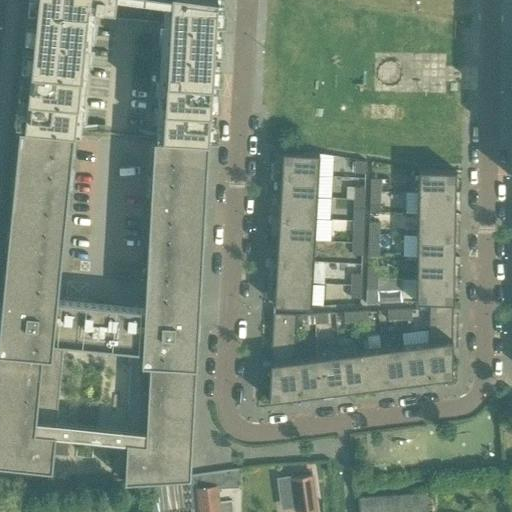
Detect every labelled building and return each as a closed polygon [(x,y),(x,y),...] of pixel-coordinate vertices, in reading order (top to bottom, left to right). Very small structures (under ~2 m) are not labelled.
[(30,0),(18,121),(73,129),(86,8),(169,15),(163,136),(211,139),(219,0),(30,0)] [(18,124),(0,301),(0,464),(51,469),(64,341),(131,348),(124,480),(189,476),(207,140),(152,137),(143,307),(56,298),(72,129),(18,124)] [(282,151),(281,173),(318,175),(319,153),(282,151)] [(355,173),(365,173),(365,161),(355,161),(355,173)] [(418,169),(417,192),(455,192),(455,170),(418,169)] [(281,173),(279,195),(316,197),(318,175),(281,173)] [(370,179),(370,191),(380,191),(380,179),(370,179)] [(354,187),(354,199),(364,199),(364,187),(354,187)] [(380,191),(370,191),(370,203),(380,203),(380,191)] [(417,192),(417,213),(454,214),(455,192),(417,192)] [(279,195),(278,216),(315,218),(316,197),(279,195)] [(364,199),(354,199),(353,211),(363,211),(364,199)] [(417,213),(417,235),(454,236),(454,214),(417,213)] [(278,216),(277,238),(314,240),(315,218),(278,216)] [(369,222),(368,234),(378,234),(379,222),(369,222)] [(353,230),(352,242),(362,243),(363,231),(353,230)] [(378,234),(368,234),(368,246),(378,246),(378,234)] [(417,235),(416,256),(453,257),(454,236),(417,235)] [(277,238),(276,259),(313,262),(314,240),(277,238)] [(362,243),(352,242),(352,254),(362,255),(362,243)] [(416,256),(416,278),(453,279),(453,257),(416,256)] [(276,259),(274,281),(311,283),(313,262),(276,259)] [(367,265),(367,277),(377,277),(377,266),(367,265)] [(351,273),(351,285),(361,286),(361,274),(351,273)] [(377,277),(367,277),(366,289),(376,289),(377,277)] [(415,301),(428,301),(452,302),(453,279),(416,278),(415,301)] [(311,283),(274,281),(273,304),(310,306),(311,283)] [(361,286),(351,285),(350,297),(360,298),(361,286)] [(428,341),(424,342),(429,379),(451,376),(452,302),(428,301),(428,341)] [(411,309),(399,310),(399,319),(411,319),(411,309)] [(399,319),(399,310),(387,310),(387,320),(399,319)] [(368,311),(356,312),(356,322),(368,321),(368,311)] [(300,395),(295,359),(294,359),(297,313),(273,312),(268,400),(300,395)] [(356,322),(356,312),(344,312),(344,322),(356,322)] [(327,313),(315,314),(315,323),(327,323),(327,313)] [(315,323),(315,314),(303,314),(303,324),(315,323)] [(424,342),(402,345),(407,382),(429,379),(424,342)] [(402,345),(381,348),(386,384),(407,382),(402,345)] [(381,348),(360,350),(364,387),(386,384),(381,348)] [(360,350),(338,353),(343,390),(364,387),(360,350)] [(338,353),(317,356),(321,393),(343,390),(338,353)] [(317,356),(295,359),(300,395),(321,393),(317,356)] [(290,477),(295,511),(305,511),(317,510),(312,474),(290,477)] [(197,488),(199,511),(232,511),(231,499),(217,501),(216,486),(197,488)] [(358,497),(358,511),(426,511),(425,492),(358,497)]
